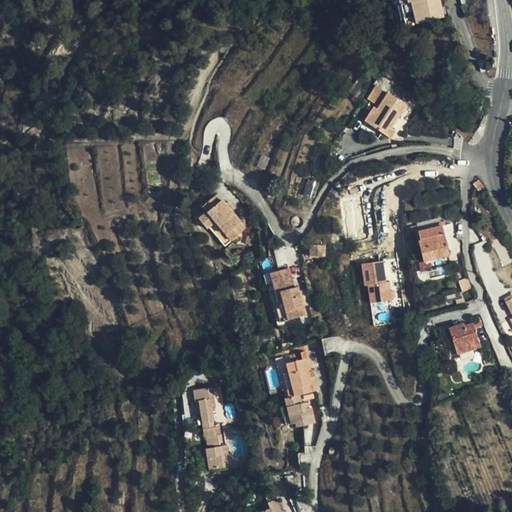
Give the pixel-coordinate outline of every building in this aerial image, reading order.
[(409,3),(402,5),(406,26),(417,24),(445,18),(441,0),(424,0),(412,3),(409,3)] [(478,13),(474,2),(463,5),(467,17),(478,13)] [(391,130),(405,105),(373,86),(363,102),(373,108),(364,123),(391,139),(395,132),(391,130)] [(479,180),(475,184),(480,190),(484,186),(479,180)] [(222,258),(230,250),(224,245),(237,231),(209,206),(196,220),(203,225),(195,234),(204,242),(205,241),(222,258)] [(449,253),(443,229),(423,233),(424,240),(418,242),(424,262),(438,258),(437,255),(449,253)] [(224,245),(230,250),(243,236),(237,231),(224,245)] [(324,245),(309,245),(309,257),(324,257),(324,245)] [(387,282),(384,260),(362,264),(365,285),(368,285),(371,302),(393,299),(390,281),(387,282)] [(293,287),(290,288),(287,290),(283,280),(286,279),(283,270),(266,276),(278,304),(282,302),(291,321),(300,317),(296,309),(302,307),(293,287)] [(306,315),(302,307),(296,309),(300,317),(306,315)] [(449,330),(450,335),(454,349),(455,349),(466,347),(467,353),(480,350),(474,326),(465,328),(464,326),(449,330)] [(342,351),(338,336),(332,338),(325,339),(328,354),(342,351)] [(453,357),(467,353),(466,347),(455,349),(454,349),(451,350),(453,357)] [(343,363),(342,351),(328,354),(330,366),(343,363)] [(287,373),(290,389),(295,389),(296,396),(297,398),(302,397),(303,398),(315,396),(313,387),(315,387),(310,361),(291,364),(292,372),(287,373)] [(452,363),(444,365),(447,375),(455,374),(452,363)] [(204,414),(206,426),(219,424),(217,411),(221,411),(217,392),(197,396),(201,414),(204,414)] [(296,396),(291,397),(287,398),(289,409),(293,429),(299,428),(300,431),(317,427),(314,411),(308,412),(307,406),(304,406),(303,398),(302,397),(297,398),(296,396)] [(289,430),(293,429),(289,409),(285,409),(289,430)] [(219,424),(206,426),(205,427),(208,441),(209,441),(211,450),(214,450),(215,453),(210,454),(213,473),(233,468),(226,430),(220,431),(219,424)] [(283,511),(279,502),(271,506),(273,510),(268,511),(283,511)]
